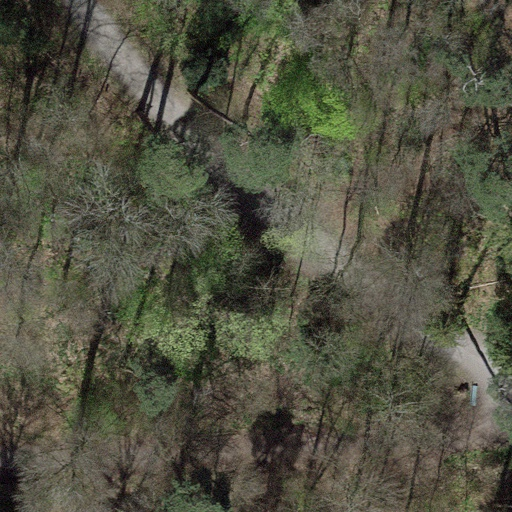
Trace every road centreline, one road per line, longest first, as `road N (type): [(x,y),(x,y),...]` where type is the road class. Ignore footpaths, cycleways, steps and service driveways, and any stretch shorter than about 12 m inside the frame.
road 1 (track): [(93,0),(164,109),(385,293),(481,365),(511,374)]
road 2 (track): [(0,466),(346,456),(511,411)]
